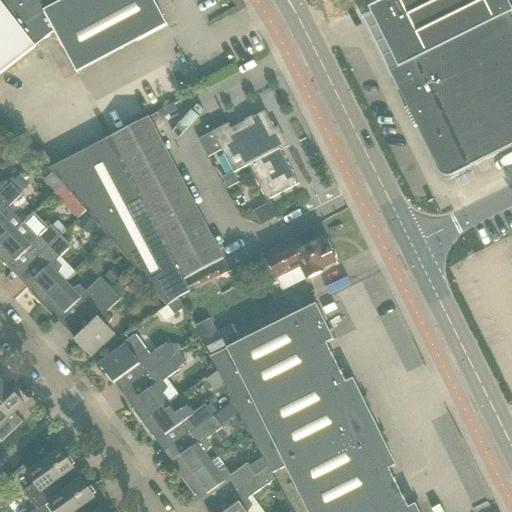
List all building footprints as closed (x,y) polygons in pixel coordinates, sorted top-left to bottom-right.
[(0,0),(0,74),(54,32),(76,73),(167,25),(153,0),(0,0)] [(371,13),(362,17),(399,92),(399,91),(439,171),(441,174),(444,176),(448,177),(452,176),(511,146),(511,9),(507,0),(385,0),(368,9),(371,13)] [(228,124),(212,132),(234,173),(248,166),(267,201),(299,184),(280,149),(286,146),(277,130),(275,131),(265,111),(230,129),(228,124)] [(148,117),(129,127),(49,168),(63,184),(86,211),(168,306),(178,298),(190,291),(184,279),(223,259),(148,117)] [(28,151),(14,152),(16,165),(29,163),(28,151)] [(20,176),(12,183),(22,194),(30,186),(20,176)] [(12,184),(0,194),(0,244),(22,224),(7,209),(22,195),(12,184)] [(86,211),(63,184),(54,193),(77,219),(86,211)] [(85,215),(77,226),(87,234),(95,223),(85,215)] [(36,240),(22,224),(0,244),(0,262),(3,265),(4,264),(8,269),(22,255),(31,265),(61,236),(51,226),(36,240)] [(61,236),(31,265),(40,274),(26,287),(30,292),(29,293),(41,305),(65,282),(58,275),(62,267),(56,261),(71,247),(61,236)] [(300,246),(267,262),(275,278),(301,265),(308,280),(323,272),(321,269),(336,261),(325,238),(302,250),(300,246)] [(121,275),(114,267),(105,277),(112,284),(121,275)] [(71,290),(65,282),(41,305),(52,317),(54,316),(58,321),(72,307),(80,317),(111,288),(101,278),(86,292),(80,286),(71,290)] [(123,280),(121,290),(131,292),(133,282),(123,280)] [(111,288),(80,317),(89,326),(74,340),(90,358),(114,335),(107,327),(112,319),(106,313),(121,299),(111,288)] [(184,309),(178,298),(168,306),(175,316),(184,309)] [(242,418),(338,368),(327,344),(331,342),(327,335),(330,333),(316,304),(210,357),(234,403),(239,413),(242,418)] [(210,319),(195,327),(210,356),(240,341),(231,325),(217,332),(210,319)] [(122,343),(124,346),(99,364),(113,384),(131,371),(138,381),(171,358),(175,355),(170,347),(166,343),(149,356),(134,334),(122,343)] [(173,345),(170,347),(175,355),(179,352),(182,350),(179,345),(173,345)] [(175,355),(171,358),(178,368),(186,362),(179,352),(175,355)] [(171,358),(138,381),(146,392),(129,404),(133,409),(132,410),(142,424),(168,404),(162,396),(168,388),(163,382),(180,370),(178,368),(171,358)] [(346,383),(338,368),(242,418),(263,457),(268,467),(271,474),(285,467),(375,423),(353,379),(346,383)] [(6,388),(0,393),(0,443),(23,422),(14,413),(24,404),(7,386),(6,387),(6,388)] [(169,405),(168,404),(142,424),(152,438),(153,437),(157,442),(173,430),(181,440),(213,417),(205,405),(192,414),(180,397),(169,405)] [(234,403),(214,417),(221,427),(239,413),(234,403)] [(213,417),(181,440),(188,450),(172,462),(175,467),(174,468),(184,482),(211,463),(205,455),(210,447),(205,440),(222,428),(221,427),(214,417),(213,417)] [(396,466),(375,423),(285,467),(307,511),(341,511),(397,485),(389,469),(396,466)] [(35,484),(23,492),(37,511),(48,502),(65,490),(58,480),(62,477),(73,469),(71,466),(73,464),(69,459),(67,460),(59,450),(57,451),(27,473),(35,484)] [(196,495),(199,500),(216,488),(223,499),(268,467),(263,457),(249,466),(247,463),(231,476),(223,465),(215,468),(211,463),(184,482),(194,496),(196,495)] [(268,467),(223,499),(231,509),(226,511),(248,511),(252,506),(248,499),(270,483),(275,480),(271,474),(268,467)] [(65,490),(48,502),(55,511),(81,511),(79,509),(83,506),(94,498),(92,495),(94,494),(90,488),(88,490),(88,489),(80,479),(69,487),(65,490)] [(397,485),(341,511),(419,511),(418,511),(415,511),(412,506),(408,508),(397,485)]
